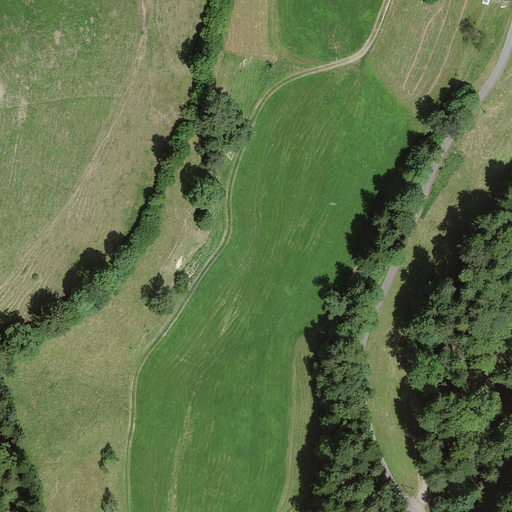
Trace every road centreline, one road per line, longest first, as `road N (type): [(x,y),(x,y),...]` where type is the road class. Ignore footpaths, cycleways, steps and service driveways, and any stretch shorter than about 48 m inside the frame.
road 1 (track): [(126,511),(134,378),(225,241),(233,170),(256,111),(288,79),(358,56),(388,0)]
road 2 (track): [(295,511),(326,462),(332,332),(384,209),(461,83),(498,0)]
road 3 (unclassified): [(511,34),(494,77),(440,153),(363,344),(369,430),(412,511)]
road 4 (track): [(417,511),(414,328),(511,181)]
